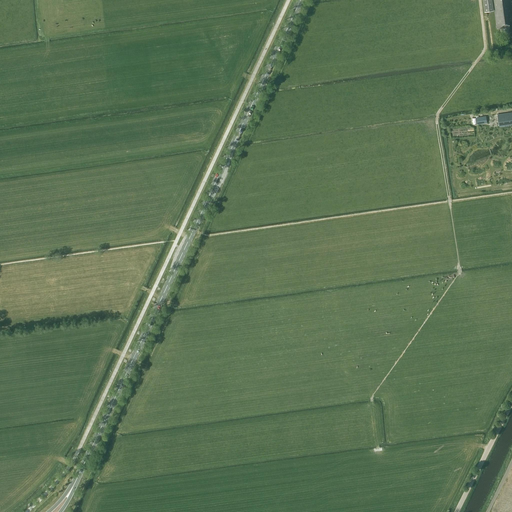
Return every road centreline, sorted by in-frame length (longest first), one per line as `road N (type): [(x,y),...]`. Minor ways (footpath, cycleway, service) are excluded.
road 1 (secondary): [(301,0),(70,492)]
road 2 (unclassified): [(456,511),(511,402)]
